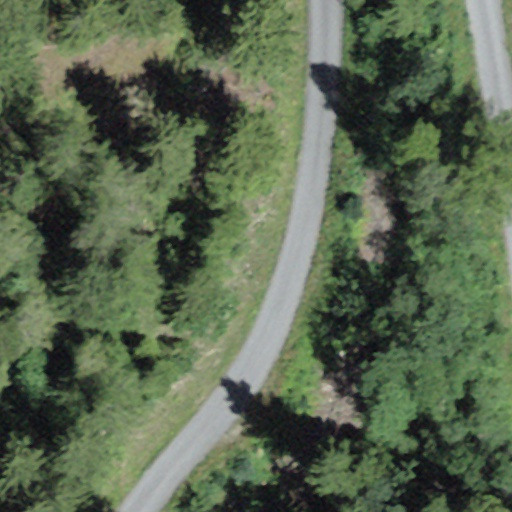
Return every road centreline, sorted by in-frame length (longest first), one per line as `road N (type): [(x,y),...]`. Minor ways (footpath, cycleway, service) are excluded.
road 1 (unclassified): [(321,0),(320,73),(287,263),(264,320),(151,466),(127,511)]
road 2 (unclassified): [(511,168),(481,0)]
